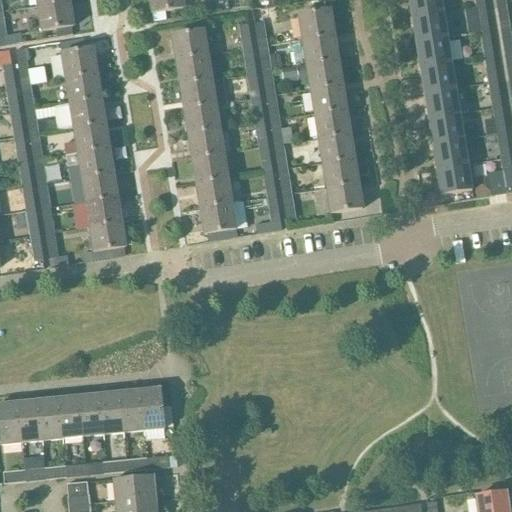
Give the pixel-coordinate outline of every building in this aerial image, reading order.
[(70,4),(69,0),(36,0),(38,9),(70,4)] [(182,0),(150,0),(153,16),(184,11),(182,0)] [(408,0),(411,20),(442,15),(439,0),(408,0)] [(473,0),(475,10),(485,8),(483,0),(473,0)] [(70,4),(38,9),(42,35),(74,29),(70,4)] [(506,5),(496,6),(500,32),(510,30),(506,5)] [(485,8),(475,10),(479,35),(489,34),(485,8)] [(303,43),(335,38),(330,12),(299,18),(303,43)] [(442,15),(411,20),(415,45),(446,40),(442,15)] [(254,25),(258,50),(267,49),(263,24),(254,25)] [(248,26),(238,27),(242,53),(252,51),(248,26)] [(511,41),(510,30),(500,32),(505,57),(511,56),(511,41)] [(172,38),(177,63),(208,58),(204,33),(172,38)] [(489,34),(479,35),(484,61),(493,59),(489,34)] [(335,38),(303,43),(307,67),(339,62),(335,38)] [(419,71),(450,66),(446,40),(415,45),(419,71)] [(267,49),(258,50),(262,75),(271,73),(267,49)] [(28,50),(14,52),(16,63),(20,89),(30,87),(26,63),(30,62),(28,50)] [(66,81),(98,76),(94,51),(62,56),(66,81)] [(252,51),(242,53),(246,77),(256,76),(252,51)] [(9,52),(0,53),(0,66),(1,66),(5,91),(15,90),(11,65),(9,52)] [(208,58),(177,63),(181,88),(212,83),(208,58)] [(488,86),(498,85),(493,59),(484,61),(488,86)] [(339,62),(307,67),(312,92),(343,87),(339,62)] [(424,96),(454,91),(450,66),(419,71),(424,96)] [(266,100),(275,98),(271,73),(262,75),(266,100)] [(66,81),(70,106),(102,101),(98,76),(66,81)] [(250,102),(260,100),(256,76),(246,77),(250,102)] [(212,83),(181,88),(185,113),(216,108),(212,83)] [(492,112),(502,110),(498,85),(488,86),(492,112)] [(24,114),(34,112),(30,87),(20,89),(24,114)] [(343,87),(312,92),(316,117),(347,112),(343,87)] [(9,116),(19,114),(15,90),(5,91),(9,116)] [(428,122),(458,117),(454,91),(424,96),(428,122)] [(270,124),(279,123),(275,98),(266,100),(270,124)] [(255,127),(264,125),(260,100),(250,102),(252,110),(255,127)] [(70,106),(74,131),(106,126),(102,101),(70,106)] [(216,108),(185,113),(189,138),(220,132),(216,108)] [(496,137),(506,136),(502,110),(492,112),(496,137)] [(29,138),(38,137),(34,112),(24,114),(29,138)] [(347,112),(316,117),(320,142),(351,137),(347,112)] [(13,141),(23,139),(19,114),(9,116),(13,141)] [(432,147),(462,142),(458,117),(428,122),(432,147)] [(274,149),(283,148),(279,123),(270,124),(274,149)] [(258,152),(268,150),(264,125),(255,127),(255,128),(257,141),(258,152)] [(106,126),(74,131),(78,155),(78,156),(110,150),(106,126)] [(220,132),(189,138),(193,162),(224,157),(220,132)] [(500,163),(510,161),(506,136),(496,137),(500,163)] [(33,163),(42,162),(38,137),(29,138),(33,163)] [(351,137),(320,142),(324,166),(355,161),(351,137)] [(17,166),(27,164),(23,139),(13,141),(17,166)] [(436,173),(467,168),(462,142),(432,147),(436,173)] [(278,174),(287,172),(283,148),(274,149),(278,174)] [(83,180),(114,175),(110,150),(78,156),(78,155),(66,157),(68,169),(80,167),(83,180)] [(268,150),(258,152),(262,176),(272,175),(268,150)] [(224,157),(193,162),(197,187),(228,182),(224,157)] [(328,191),(359,186),(355,161),(324,166),(328,191)] [(37,188),(47,186),(42,162),(33,163),(37,188)] [(31,189),(27,164),(17,166),(21,190),(31,189)] [(467,168),(436,173),(440,199),(471,194),(467,168)] [(501,172),(488,174),(491,198),(511,194),(511,172),(511,170),(501,172)] [(282,199),(291,197),(287,172),(278,174),(282,199)] [(83,180),(87,205),(118,200),(114,175),(83,180)] [(266,201),(276,199),(272,175),(262,176),(266,201)] [(228,182),(197,187),(201,212),(233,207),(228,182)] [(41,213),(51,211),(47,186),(37,188),(41,213)] [(363,211),(359,186),(328,191),(332,216),(363,211)] [(31,189),(21,190),(24,207),(34,206),(31,189)] [(295,220),(291,197),(282,199),(286,222),(295,220)] [(270,224),(255,226),(257,236),(282,232),(280,222),(277,199),(266,201),(270,224)] [(87,205),(91,230),(122,225),(118,200),(87,205)] [(237,232),(233,207),(201,212),(205,237),(237,232)] [(45,238),(55,236),(51,211),(41,213),(45,238)] [(29,240),(39,238),(35,214),(16,217),(18,231),(28,229),(29,240)] [(127,250),(122,225),(91,230),(95,255),(127,250)] [(59,260),(55,236),(45,238),(49,262),(59,260)] [(39,238),(29,240),(33,263),(43,261),(39,238)] [(160,390),(139,392),(143,433),(145,433),(146,443),(163,441),(162,432),(164,431),(160,390)] [(122,436),(143,433),(139,392),(118,394),(122,436)] [(102,438),(122,436),(118,394),(98,396),(102,438)] [(82,440),(102,438),(98,396),(77,398),(82,440)] [(61,442),(82,440),(77,398),(57,401),(61,442)] [(41,444),(61,442),(57,401),(36,403),(41,444)] [(20,446),(41,444),(36,403),(16,405),(20,446)] [(0,447),(20,446),(16,405),(0,406),(0,447)] [(146,460),(147,472),(168,469),(167,458),(146,460)] [(126,474),(147,472),(146,460),(125,462),(126,474)] [(106,476),(126,474),(125,462),(105,464),(106,476)] [(85,478),(106,476),(105,464),(84,466),(85,478)] [(84,466),(64,468),(65,480),(85,478),(84,466)] [(44,482),(65,480),(64,468),(43,470),(44,482)] [(24,484),(44,482),(43,470),(23,472),(24,484)] [(4,486),(24,484),(23,472),(3,474),(4,486)] [(112,482),(114,503),(155,499),(152,478),(112,482)] [(476,499),(477,511),(508,511),(506,495),(476,499)] [(88,497),(68,499),(69,508),(89,506),(88,497)] [(156,511),(155,499),(114,503),(114,511),(156,511)] [(436,511),(436,503),(426,504),(426,511),(436,511)]
